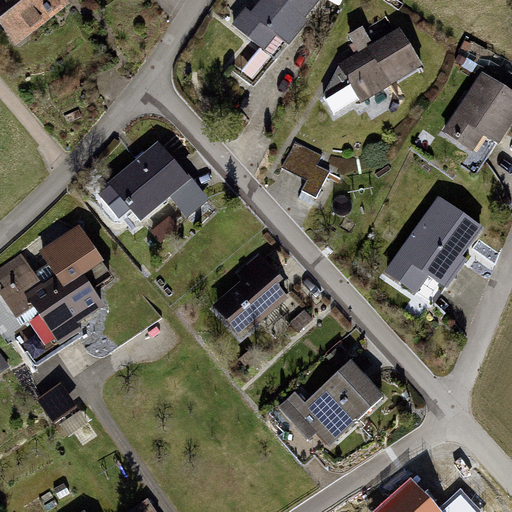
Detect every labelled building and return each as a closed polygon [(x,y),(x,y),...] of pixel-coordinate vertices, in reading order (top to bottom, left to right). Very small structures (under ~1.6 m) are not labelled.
[(0,0),(0,18),(28,53),(84,9),(77,0),(0,0)] [(337,7),(328,0),(266,0),(246,27),(280,52),(291,38),(305,49),(337,7)] [(439,68),(415,27),(385,45),(373,32),(360,40),(369,55),(352,65),(375,105),(439,68)] [(511,143),(511,89),(489,75),(451,134),(499,164),(511,143)] [(223,200),(168,142),(122,184),(157,222),(180,200),(199,221),(223,200)] [(332,159),(298,144),(286,173),(311,183),(306,194),(329,204),(341,175),(327,169),(332,159)] [(500,231),(450,200),(402,277),(434,296),(444,280),(463,292),(500,231)] [(93,229),(6,294),(58,362),(124,312),(104,285),(124,270),(93,229)] [(225,305),(254,340),(303,300),(269,258),(246,277),(252,284),(225,305)] [(0,381),(10,375),(0,359),(0,381)] [(399,403),(362,364),(318,407),(307,395),(289,413),(338,462),(399,403)] [(57,423),(81,405),(62,381),(39,399),(57,423)] [(161,511),(156,503),(143,511),(161,511)]
